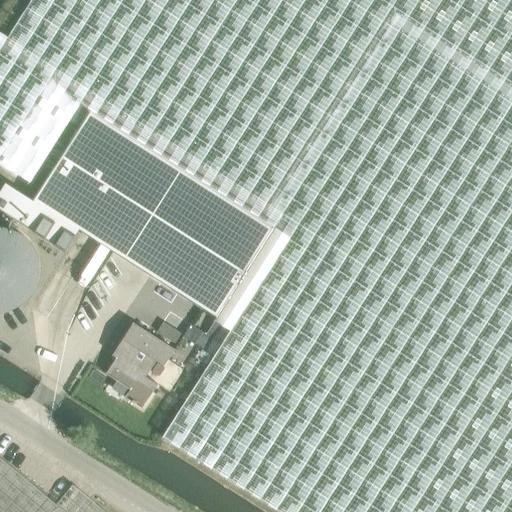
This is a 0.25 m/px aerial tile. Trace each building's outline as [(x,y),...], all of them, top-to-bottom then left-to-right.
[(82,110),(88,114),(290,237),(231,328),(160,439),(273,511),(511,511),(511,0),(30,0),(6,38),(0,34),(0,164),(28,183),(77,107),(82,110)] [(133,265),(231,328),(290,237),(88,114),(33,202),(3,183),(0,188),(0,209),(64,251),(78,229),(133,265)] [(0,305),(39,304),(37,241),(7,242),(6,227),(0,227),(0,305)] [(163,323),(157,333),(175,344),(181,334),(163,323)] [(163,367),(173,351),(131,324),(117,346),(113,343),(110,348),(113,351),(109,357),(114,360),(104,376),(128,391),(123,400),(141,411),(157,386),(146,378),(156,362),(163,367)] [(190,326),(183,337),(213,356),(220,345),(205,335),(190,326)] [(0,460),(0,511),(102,511),(71,485),(55,506),(0,460)]
